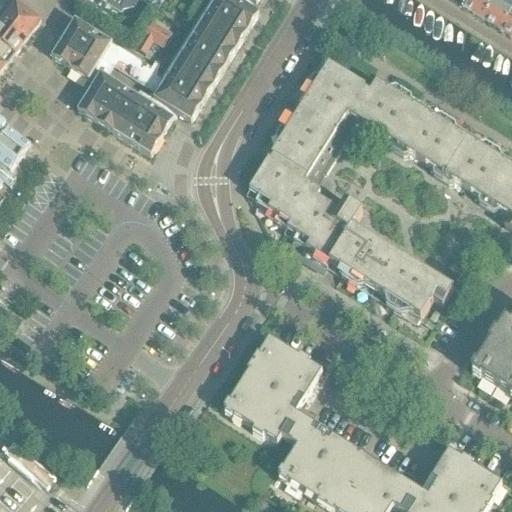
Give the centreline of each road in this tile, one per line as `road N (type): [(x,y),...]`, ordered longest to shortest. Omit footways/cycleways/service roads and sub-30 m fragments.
road 1 (residential): [(243,293),(240,264),(217,219),(215,159),(312,0)]
road 2 (residential): [(99,511),(243,293)]
road 3 (residential): [(432,401),(284,309),(243,293)]
road 4 (residential): [(432,401),(492,303),(511,286)]
